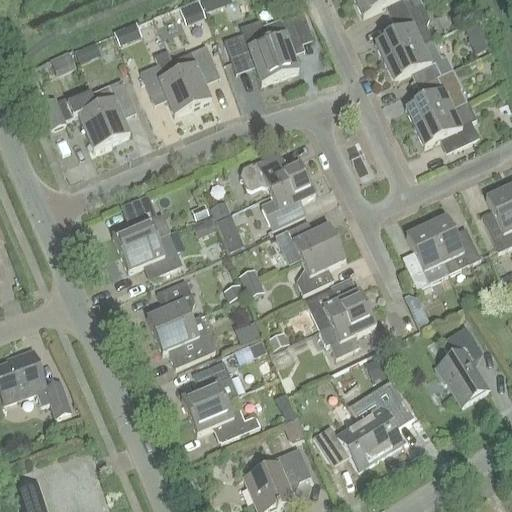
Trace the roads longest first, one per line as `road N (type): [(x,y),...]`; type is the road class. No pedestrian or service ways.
road 1 (residential): [(43,220),(268,125),(313,115)]
road 2 (residential): [(166,511),(77,304)]
